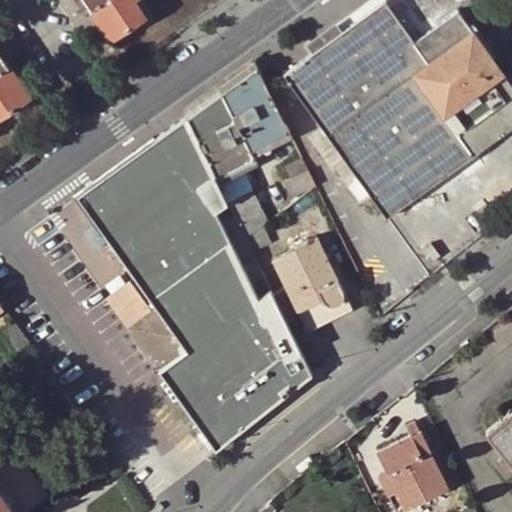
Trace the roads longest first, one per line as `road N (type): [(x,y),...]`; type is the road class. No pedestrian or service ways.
road 1 (residential): [(209,511),(247,470),(511,257)]
road 2 (tertiary): [(288,0),(0,210)]
